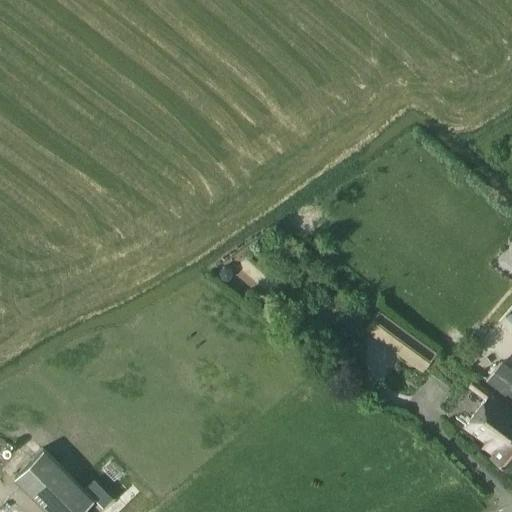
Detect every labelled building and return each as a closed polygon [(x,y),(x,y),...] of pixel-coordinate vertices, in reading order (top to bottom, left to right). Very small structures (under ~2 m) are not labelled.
[(224,267),(221,272),(223,278),(229,278),(232,274),(230,268),(224,267)] [(396,347),(399,342),(426,362),(435,351),(436,350),(379,307),(366,325),(396,347)] [(511,409),(490,393),(464,426),(485,442),(480,449),(490,457),(509,472),(511,467),(511,409)] [(464,422),(480,405),(470,395),(454,412),(464,422)] [(42,447),(13,475),(49,511),(79,511),(93,499),(42,447)] [(122,511),(143,492),(133,482),(101,511),(122,511)]
